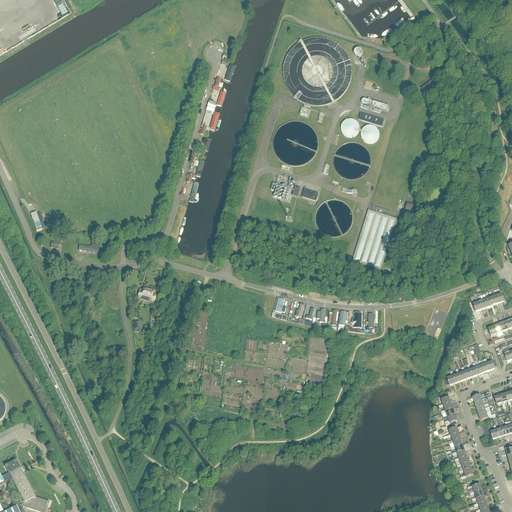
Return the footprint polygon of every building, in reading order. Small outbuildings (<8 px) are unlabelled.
[(355,51),(354,54),(355,57),(359,58),(362,56),(362,53),(361,50),(358,49),(355,51)] [(230,84),(235,68),(229,66),(224,82),(230,84)] [(421,90),(423,93),(434,85),(431,82),(421,90)] [(434,85),(423,93),(422,94),(426,98),(438,88),(435,84),(434,85)] [(222,109),(226,94),(220,92),(216,107),(222,109)] [(387,112),(388,107),(365,100),(364,100),(363,100),(362,100),(362,101),(362,102),(361,102),(361,103),(362,104),(363,105),(364,106),(365,106),(366,105),(366,106),(367,105),(372,106),(372,107),(387,112)] [(209,102),(206,111),(213,113),(216,104),(209,102)] [(302,108),(299,116),(308,119),(310,111),(302,108)] [(214,133),(219,115),(214,114),(209,130),(214,133)] [(384,121),(361,114),(359,121),(382,128),(384,121)] [(352,120),(350,120),(349,120),(348,120),(346,121),(345,122),(344,122),(343,123),(342,125),(341,126),(341,127),(341,129),(341,130),(341,131),(341,133),(342,134),(343,135),(344,136),(345,137),(346,138),(347,138),(349,138),(350,139),(352,138),(353,138),(354,138),(356,137),(357,136),(358,135),(358,134),(359,132),(359,131),(359,130),(359,128),(359,127),(358,125),(358,124),(357,123),(356,122),(354,121),(353,121),(352,120)] [(366,127),(365,128),(364,129),(363,130),(362,131),(361,132),(361,133),(361,135),(361,136),(361,138),(361,139),(362,140),(363,141),(364,142),(365,143),(366,144),(367,144),(369,145),(370,145),(371,145),(373,144),(374,144),(375,143),(376,142),(377,141),(378,140),(379,139),(379,138),(379,136),(379,135),(379,134),(379,132),(378,131),(377,130),(376,129),(375,128),(374,127),(373,127),(371,126),(370,126),(369,126),(367,127),(366,127)] [(193,204),(198,185),(194,184),(189,203),(193,204)] [(298,198),(300,189),(295,188),(292,196),(298,198)] [(302,198),(316,202),(318,195),(304,190),(302,198)] [(408,203),(406,211),(415,214),(417,206),(408,203)] [(36,212),(39,222),(45,220),(42,209),(36,212)] [(395,220),(367,211),(352,261),(380,270),(395,220)] [(30,215),(34,224),(39,222),(36,213),(30,215)] [(79,247),(79,251),(98,254),(99,246),(91,245),(91,248),(79,247)] [(219,283),(214,302),(222,304),(226,285),(219,283)] [(232,286),(227,305),(234,307),(239,287),(232,286)] [(245,288),(240,309),(247,311),(252,290),(245,288)] [(153,295),(152,297),(153,291),(144,289),(139,292),(138,298),(141,299),(142,297),(151,299),(152,301),(153,301),(155,300),(156,297),(155,296),(153,295)] [(257,292),(252,312),(261,314),(266,294),(257,292)] [(492,296),(493,298),(490,299),(493,307),(498,305),(495,297),(496,297),(495,295),(492,296)] [(501,295),(496,297),(495,297),(498,305),(504,303),(501,295)] [(281,314),(285,301),(279,299),(275,312),(281,314)] [(482,302),(479,303),(478,303),(481,311),(487,309),(484,301),(483,299),(481,300),(482,302)] [(490,299),(484,301),(487,309),(493,307),(490,299)] [(475,313),(481,311),(478,303),(479,303),(478,301),(476,302),(476,304),(473,305),(475,313)] [(295,319),(297,306),(292,305),(289,318),(295,319)] [(345,327),(347,314),(340,312),(338,326),(345,327)] [(373,328),(373,315),(364,315),(364,325),(365,328),(373,328)] [(140,332),(139,322),(132,323),(133,333),(135,332),(138,332),(140,332)] [(505,324),(499,326),(502,333),(508,331),(505,324)] [(499,326),(494,328),(496,335),(502,333),(499,326)] [(491,337),(496,335),(494,328),(488,330),(491,337)] [(491,363),(487,364),(486,365),(489,372),(495,370),(492,363),(493,362),(491,358),(489,359),(491,363)] [(485,365),(482,366),(481,367),(484,374),(489,372),(486,365),(487,364),(486,360),(484,361),(485,365)] [(479,367),(476,368),(475,369),(478,376),(484,374),(481,367),(482,366),(480,363),(478,363),(479,367)] [(474,369),(470,370),(469,371),(472,378),(478,376),(475,369),(476,368),(475,365),(472,365),(474,369)] [(468,371),(465,372),(465,373),(464,373),(467,380),(472,378),(469,371),(470,370),(469,367),(467,367),(468,371)] [(461,382),(467,380),(464,373),(465,373),(465,372),(463,369),(461,370),(462,373),(459,375),(458,375),(461,382)] [(455,385),(461,382),(458,375),(459,375),(458,371),(455,372),(457,375),(453,377),(452,377),(455,385)] [(449,387),(455,385),(452,377),(453,377),(452,373),(450,374),(451,378),(447,379),(449,387)] [(501,404),(503,408),(503,410),(505,410),(503,404),(507,403),(508,402),(506,395),(500,397),(502,404),(501,404)] [(482,403),(488,401),(487,398),(482,401),(480,396),(472,399),(475,405),(482,402),(482,403)] [(495,406),(497,410),(497,412),(499,411),(499,410),(498,406),(501,404),(502,404),(500,397),(494,398),(496,406),(495,406)] [(439,409),(443,408),(451,405),(449,398),(441,401),(443,405),(436,408),(436,410),(439,409)] [(482,402),(475,405),(477,410),(484,408),(488,407),(487,405),(484,406),(482,403),(482,402)] [(453,411),(453,410),(451,405),(443,408),(445,411),(441,413),(441,415),(446,413),(453,411)] [(477,410),(479,416),(486,413),(486,414),(490,413),(489,411),(486,412),(484,408),(477,410)] [(455,417),(455,416),(453,411),(446,413),(447,417),(443,419),(443,421),(448,419),(455,417)] [(488,418),(486,414),(486,413),(479,416),(481,422),(488,419),(488,420),(492,419),(491,416),(488,418)] [(457,422),(455,417),(448,419),(449,423),(445,424),(446,427),(450,425),(450,424),(457,422)] [(500,430),(497,431),(496,431),(498,439),(504,437),(502,429),(503,429),(501,425),(500,422),(498,422),(500,430)] [(506,428),(503,429),(502,429),(504,437),(510,435),(507,427),(508,427),(507,423),(505,424),(506,428)] [(492,441),(498,439),(496,431),(497,431),(496,427),(493,427),(495,431),(490,433),(490,434),(491,437),(492,441)] [(444,440),(447,439),(447,440),(451,438),(459,435),(456,429),(449,431),(450,436),(446,437),(443,438),(444,440)] [(461,441),(460,440),(459,435),(451,438),(452,442),(448,443),(449,445),(453,444),(461,441)] [(463,447),(462,446),(461,441),(453,444),(454,447),(450,449),(451,451),(455,450),(463,447)] [(465,453),(465,452),(463,447),(455,450),(456,453),(452,455),(453,457),(457,455),(465,453)] [(467,459),(467,458),(465,453),(457,455),(458,459),(454,461),(455,463),(459,461),(467,459)] [(469,465),(469,464),(467,459),(459,461),(461,465),(456,467),(457,469),(461,468),(469,465)] [(36,511),(46,511),(49,503),(35,498),(16,461),(5,467),(8,474),(1,477),(0,475),(0,511),(18,511),(17,509),(18,508),(22,510),(23,508),(25,508),(36,511)] [(471,471),(471,470),(469,465),(461,468),(463,471),(459,473),(459,475),(464,473),(471,471)] [(473,476),(471,471),(464,473),(465,477),(461,479),(461,481),(466,479),(466,478),(473,476)] [(481,490),(474,493),(469,494),(470,496),(475,495),(476,499),(484,496),(481,490)] [(486,502),(484,496),(476,499),(472,500),(472,502),(477,501),(478,504),(486,502)] [(488,508),(486,502),(478,504),(474,506),(474,508),(479,507),(480,510),(488,508)]
